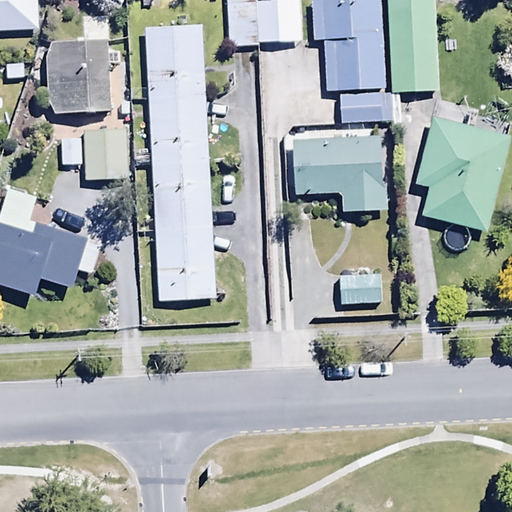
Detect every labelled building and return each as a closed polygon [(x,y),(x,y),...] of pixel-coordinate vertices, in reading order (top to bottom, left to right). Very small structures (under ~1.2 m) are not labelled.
[(0,0),(0,36),(38,35),(37,0),(0,0)] [(226,0),(228,50),(260,50),(259,47),(279,47),(278,0),(226,0)] [(380,0),(310,5),(313,45),(321,45),(324,96),(386,92),(380,0)] [(385,0),(390,97),(437,94),(432,0),(385,0)] [(216,303),(202,31),(145,34),(159,306),(216,303)] [(49,117),(110,117),(110,49),(49,49),(49,117)] [(280,51),(262,51),(262,83),(280,83),(280,51)] [(399,128),(399,99),(340,100),(340,128),(399,128)] [(488,238),(510,140),(433,123),(418,189),(429,192),(421,222),(488,238)] [(342,216),(386,214),(384,159),(387,159),(386,131),(294,135),(297,200),(341,198),(342,216)] [(129,183),(126,134),(84,137),(87,185),(129,183)] [(81,143),(61,143),(61,171),(81,171),(81,143)] [(0,290),(37,303),(43,286),(72,296),(79,277),(90,281),(101,248),(30,223),(37,205),(8,195),(0,219),(0,290)] [(339,279),(340,308),(382,308),(382,279),(339,279)]
